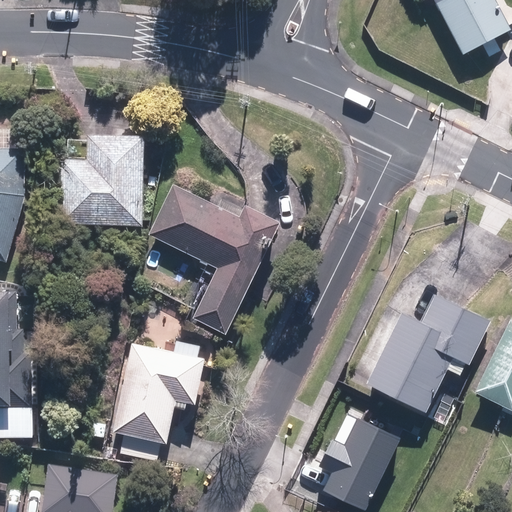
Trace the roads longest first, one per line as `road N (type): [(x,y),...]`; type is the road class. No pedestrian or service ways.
road 1 (residential): [(212,511),(242,469),(406,127)]
road 2 (residential): [(269,66),(150,37),(0,31)]
road 3 (residential): [(406,127),(269,66)]
